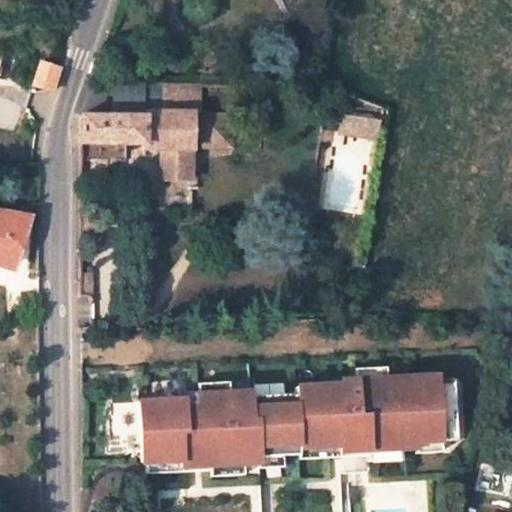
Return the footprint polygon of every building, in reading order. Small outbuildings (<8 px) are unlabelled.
[(50,88),(58,64),(40,59),(32,83),(50,88)] [(162,85),(163,101),(199,101),(199,85),(162,85)] [(142,87),(113,88),(114,102),(142,101),(142,87)] [(158,148),(158,177),(190,178),(191,111),(153,111),(153,110),(149,110),(149,111),(141,111),(141,115),(78,113),(77,141),(139,142),(139,148),(158,148)] [(200,129),(200,145),(229,145),(229,111),(191,111),(191,129),(200,129)] [(339,114),(336,134),(377,141),(381,121),(339,114)] [(0,264),(7,267),(24,214),(0,210),(0,264)] [(378,366),(348,367),(348,377),(378,376),(378,366)] [(181,399),(136,402),(138,459),(145,459),(178,457),(179,464),(205,463),(238,461),(255,460),(255,453),(278,451),(293,450),(292,442),(332,441),(332,452),(333,470),(362,469),(362,456),(361,445),(391,444),(406,443),(406,436),(429,434),(444,434),(441,377),(427,377),(427,373),(378,376),(348,377),(332,378),(332,383),(289,385),(289,393),(247,395),(246,391),(225,393),(195,394),(180,395),(181,399)] [(194,383),(195,394),(225,393),(224,382),(194,383)] [(430,446),(429,434),(406,436),(406,443),(406,447),(430,446)] [(332,441),(292,442),(293,450),(293,454),(332,452),(332,441)] [(391,444),(361,445),(362,456),(391,455),(391,444)] [(278,462),(278,451),(255,453),(255,460),(256,464),(278,462)] [(178,457),(145,459),(145,469),(179,468),(179,464),(178,457)] [(205,463),(206,473),(238,471),(238,461),(205,463)]
